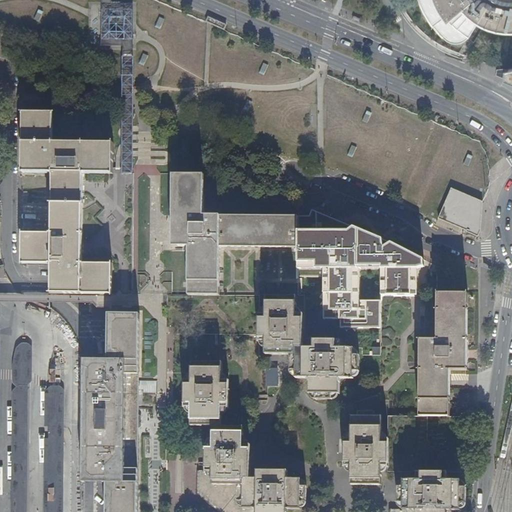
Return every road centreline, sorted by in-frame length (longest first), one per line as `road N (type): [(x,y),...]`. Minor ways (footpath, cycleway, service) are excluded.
road 1 (motorway): [(0,9),(511,228)]
road 2 (residential): [(0,69),(8,73),(8,254),(17,281),(59,306),(91,348),(88,511)]
road 3 (motorway): [(511,176),(94,0)]
road 4 (primary): [(193,0),(466,115),(511,151)]
road 5 (primary): [(511,118),(489,99),(256,0)]
road 6 (unclassified): [(283,161),(451,241),(506,253)]
road 7 (residential): [(511,281),(486,511)]
